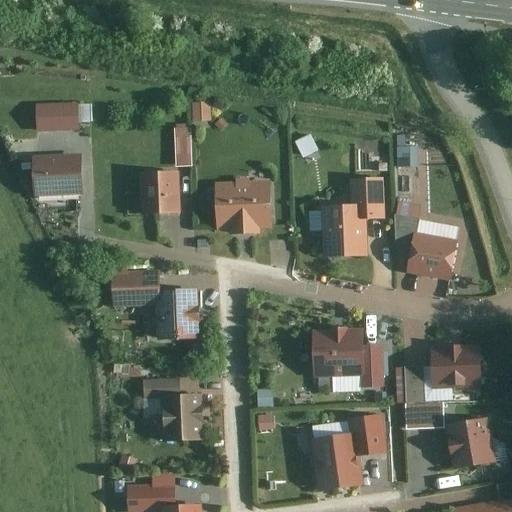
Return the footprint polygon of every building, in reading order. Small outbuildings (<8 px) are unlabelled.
[(198,103),(199,121),(216,120),(215,102),(198,103)] [(79,104),(33,106),(34,137),(81,135),(79,104)] [(178,125),(181,167),(198,166),(195,124),(178,125)] [(301,140),(307,156),(323,151),(318,135),(301,140)] [(399,145),(400,165),(413,164),(412,144),(399,145)] [(82,156),(33,157),(34,197),(84,195),(82,156)] [(180,174),(140,175),(142,216),(182,214),(180,174)] [(351,181),(351,207),(365,206),(366,221),(385,221),(384,180),(351,181)] [(271,184),(216,186),(218,231),(273,228),(271,184)] [(351,207),(322,208),(324,259),(368,257),(366,221),(365,206),(351,207)] [(458,244),(413,236),(406,273),(452,281),(458,244)] [(198,292),(155,294),(158,340),(201,337),(198,292)] [(364,330),(313,332),(315,378),(366,376),(364,330)] [(480,347),(432,347),(433,386),(481,386),(480,347)] [(204,397),(162,399),(164,443),(205,442),(204,397)] [(489,418),(446,426),(453,467),(496,460),(489,418)] [(357,434),(313,440),(319,489),(363,484),(357,434)] [(502,461),(511,460),(510,442),(500,443),(502,461)] [(511,511),(511,499),(455,509),(455,511),(511,511)]
